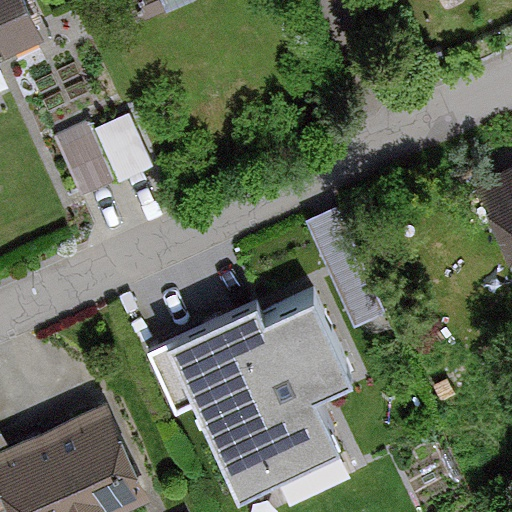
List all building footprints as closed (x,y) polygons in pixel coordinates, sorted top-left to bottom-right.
[(0,0),(0,53),(41,35),(25,0),(0,0)] [(83,183),(154,155),(133,99),(62,127),(83,183)] [(511,174),(478,193),(511,254),(511,174)] [(371,418),(311,292),(245,323),(240,312),(174,343),(201,398),(211,394),(250,476),(371,418)] [(1,445),(0,443),(0,487),(11,511),(112,511),(141,499),(97,402),(1,445)]
